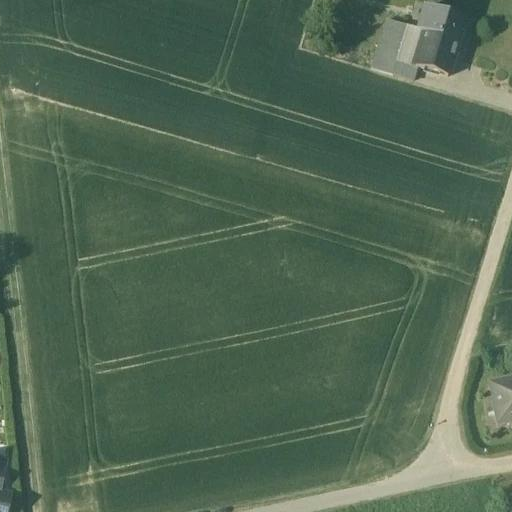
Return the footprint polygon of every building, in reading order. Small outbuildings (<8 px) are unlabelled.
[(465,22),(425,10),(418,32),(418,34),(425,36),(425,35),(458,44),(465,22)] [(407,29),(386,23),(375,59),(396,65),(407,29)] [(396,65),(375,59),(371,71),(412,84),(416,70),(415,70),(425,36),(418,34),(418,32),(407,29),(396,65)] [(458,44),(425,35),(425,36),(415,70),(416,70),(448,80),(458,44)] [(511,383),(488,388),(491,403),(484,405),(486,416),(493,415),(496,430),(511,427),(511,383)] [(0,491),(5,465),(0,464),(0,511),(4,511),(8,495),(0,493),(0,491)]
